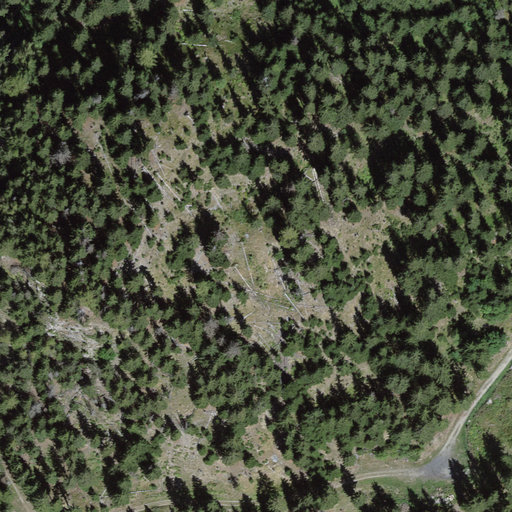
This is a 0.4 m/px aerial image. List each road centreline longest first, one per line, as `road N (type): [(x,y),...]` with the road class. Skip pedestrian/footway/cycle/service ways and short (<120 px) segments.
road 1 (track): [(438,460),(433,471),(381,473),(264,505),(133,511)]
road 2 (track): [(511,355),(438,460)]
